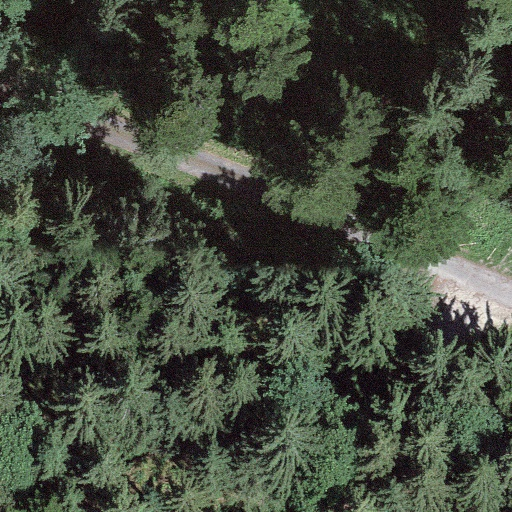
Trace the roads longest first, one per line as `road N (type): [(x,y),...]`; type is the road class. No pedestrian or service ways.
road 1 (track): [(0,70),(147,145),(511,291)]
road 2 (track): [(511,248),(479,276),(394,405),(346,511)]
